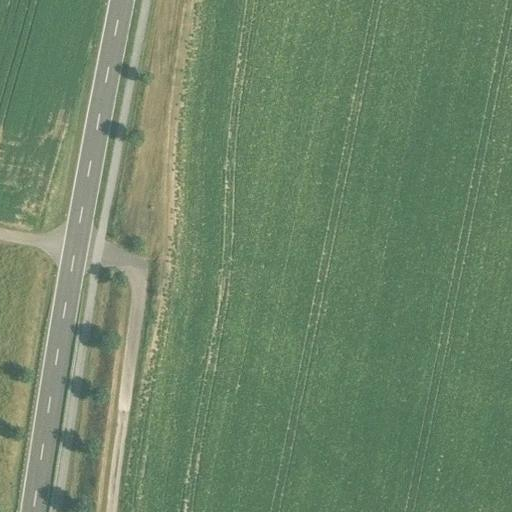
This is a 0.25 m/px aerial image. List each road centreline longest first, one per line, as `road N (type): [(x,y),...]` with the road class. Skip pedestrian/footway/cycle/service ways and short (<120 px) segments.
road 1 (tertiary): [(35,511),(124,0)]
road 2 (track): [(110,511),(145,270),(78,250),(0,241)]
